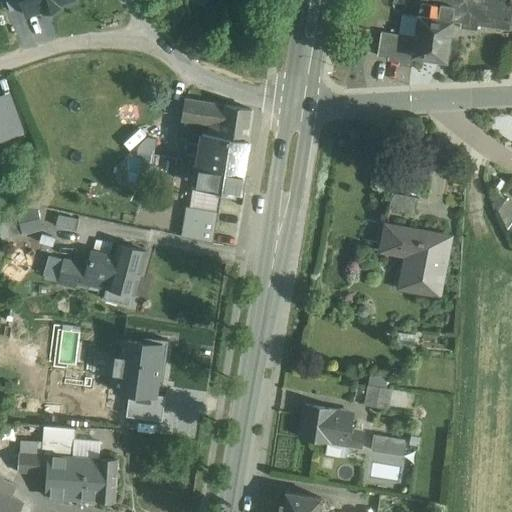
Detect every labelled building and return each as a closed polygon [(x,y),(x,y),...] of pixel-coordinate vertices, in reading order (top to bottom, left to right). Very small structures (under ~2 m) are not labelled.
[(20,0),(26,15),(43,9),(44,12),(58,6),(58,4),(67,0),(20,0)] [(511,0),(421,0),(419,14),(451,20),(461,21),(460,26),(476,29),(477,24),(509,29),(511,0)] [(451,20),(419,14),(414,44),(412,54),(413,54),(430,57),(430,60),(446,63),(447,57),(446,57),(451,20)] [(392,32),(381,31),(377,55),(388,56),(392,32)] [(404,34),(392,32),(388,56),(388,59),(399,61),(402,42),(403,42),(404,34)] [(403,42),(402,42),(399,61),(398,64),(411,66),(413,54),(412,54),(414,44),(403,42)] [(252,108),(184,97),(181,119),(210,124),(209,132),(247,140),(252,108)] [(247,140),(209,132),(204,161),(199,160),(195,184),(239,191),(242,174),(243,174),(248,146),(246,146),(247,140)] [(165,155),(153,153),(150,177),(161,178),(165,155)] [(177,157),(165,155),(161,178),(173,180),(177,157)] [(418,196),(392,191),(388,208),(415,213),(418,196)] [(497,210),(506,231),(511,235),(511,200),(509,198),(497,210)] [(147,223),(165,213),(157,200),(139,210),(147,223)] [(23,208),(21,226),(39,229),(42,210),(23,208)] [(79,219),(59,214),(56,225),(77,230),(79,219)] [(445,235),(386,223),(382,244),(407,249),(399,288),(438,295),(445,260),(441,259),(445,235)] [(146,251),(117,244),(114,256),(92,250),(86,270),(80,268),(75,283),(90,287),(90,288),(99,291),(99,289),(106,291),(103,299),(131,307),(146,251)] [(81,263),(64,259),(57,284),(74,288),(75,283),(80,268),(81,263)] [(163,418),(170,339),(123,335),(118,392),(130,393),(128,415),(163,418)] [(387,378),(363,376),(362,385),(365,385),(364,408),(391,410),(392,389),(387,389),(387,378)] [(338,409),(304,404),(303,407),(305,408),(301,435),(300,434),(299,437),(343,443),(344,437),(348,437),(348,431),(350,417),(337,416),(338,409)] [(75,427),(44,425),(44,427),(45,427),(44,448),(49,454),(73,456),(75,427)] [(358,432),(348,431),(348,437),(344,437),(343,443),(363,446),(364,441),(357,441),(358,432)] [(372,448),(404,454),(407,438),(375,432),(372,448)] [(405,455),(374,451),(372,472),(402,475),(403,459),(413,460),(415,445),(407,444),(405,455)] [(49,455),(19,453),(17,472),(48,474),(49,455)] [(73,456),(49,454),(49,455),(48,474),(46,497),(114,501),(117,459),(73,456)] [(0,478),(0,511),(17,511),(23,502),(11,496),(16,486),(0,478)] [(317,511),(320,497),(286,492),(284,505),(280,504),(278,511),(317,511)]
